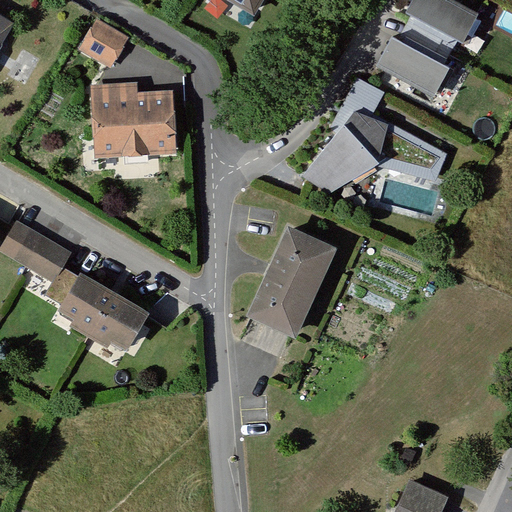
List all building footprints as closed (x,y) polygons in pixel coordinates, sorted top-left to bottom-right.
[(273,0),(238,0),(264,15),(273,0)] [(491,8),(474,0),(415,0),(408,14),(471,46),(491,8)] [(0,53),(21,17),(0,5),(0,53)] [(80,48),(116,64),(131,30),(95,14),(80,48)] [(459,60),(399,28),(381,62),(442,93),(459,60)] [(391,87),(358,72),(334,124),(337,134),(308,174),(333,193),(387,156),(440,181),(460,139),(383,103),(391,87)] [(139,75),(87,79),(92,156),(181,149),(176,87),(140,90),(139,75)] [(80,238),(23,206),(0,246),(0,248),(57,280),(80,238)] [(344,242),(293,219),(250,311),(301,334),(344,242)] [(162,303),(89,263),(66,305),(82,313),(77,321),(135,353),(162,303)] [(443,511),(452,491),(411,474),(395,511),(443,511)]
